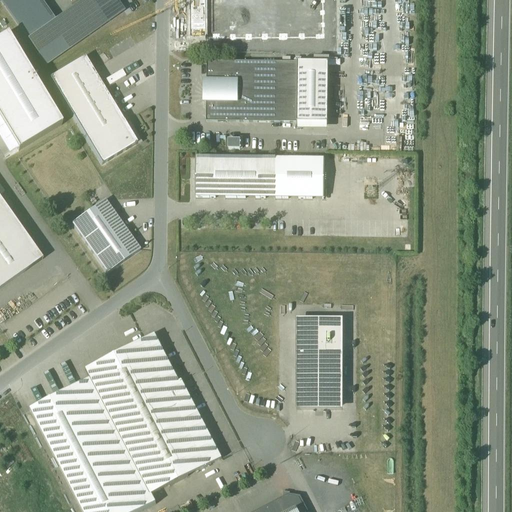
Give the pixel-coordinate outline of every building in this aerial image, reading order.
[(37,0),(0,0),(46,66),(123,11),(115,0),(87,0),(54,23),(37,0)] [(273,3),(192,2),(192,43),(273,44),(273,3)] [(85,58),(50,80),(102,166),(137,145),(85,58)] [(298,64),(207,63),(207,83),(204,88),(203,93),(204,98),(207,103),(207,123),(297,124),(298,64)] [(298,64),(297,124),(297,131),(326,132),(327,64),(298,64)] [(228,141),(228,151),(241,151),(241,141),(228,141)] [(325,158),(196,158),(196,199),(325,199),(325,158)] [(0,290),(42,261),(0,200),(0,290)] [(138,251),(103,202),(70,225),(105,275),(138,251)] [(341,323),(298,323),(297,408),(340,409),(341,323)] [(155,336),(86,371),(90,378),(151,497),(222,460),(182,382),(179,383),(155,336)] [(151,497),(90,378),(28,410),(81,511),(135,511),(154,503),(151,497)] [(305,511),(303,507),(299,500),(290,498),(290,494),(284,493),(283,502),(263,511),(305,511)]
